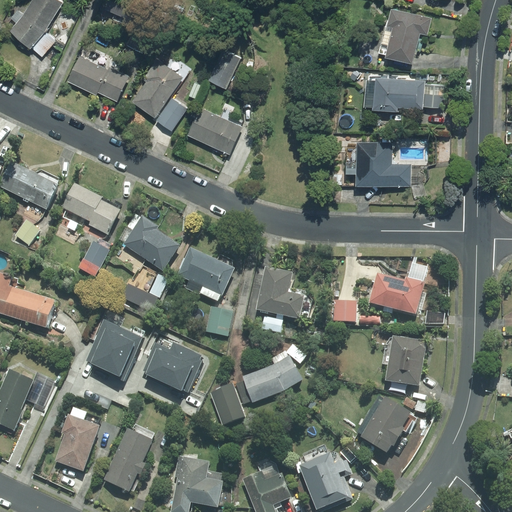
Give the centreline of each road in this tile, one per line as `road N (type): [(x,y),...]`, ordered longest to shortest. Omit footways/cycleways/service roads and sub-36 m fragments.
road 1 (residential): [(0,93),(175,181),(277,221),(476,234)]
road 2 (residential): [(476,234),(482,52),(494,0)]
road 3 (residential): [(444,460),(473,370),(476,234)]
